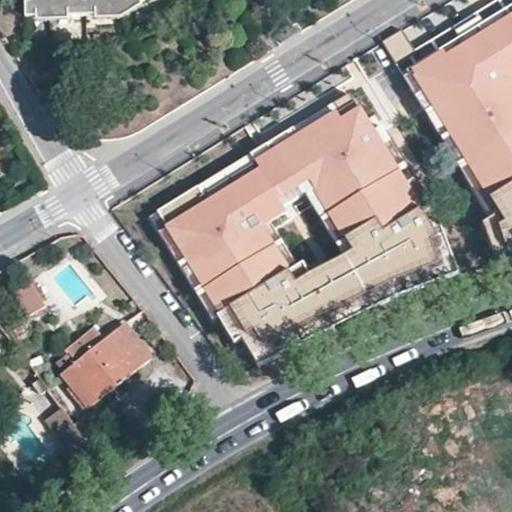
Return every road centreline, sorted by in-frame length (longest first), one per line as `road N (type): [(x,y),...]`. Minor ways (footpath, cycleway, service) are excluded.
road 1 (residential): [(80,197),(400,0)]
road 2 (primary): [(239,421),(453,316),(511,299)]
road 3 (residential): [(80,197),(239,421)]
road 4 (primary): [(104,511),(239,421)]
road 5 (residential): [(0,77),(80,197)]
